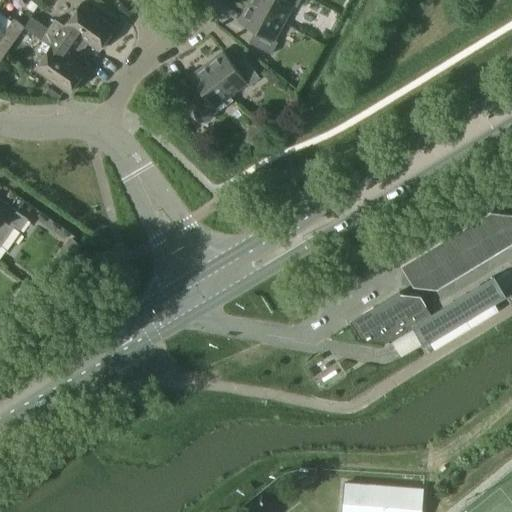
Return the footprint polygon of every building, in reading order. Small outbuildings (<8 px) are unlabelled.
[(250,0),(248,5),(283,25),(292,7),(296,9),(300,0),(250,0)] [(114,28),(80,4),(64,27),(54,20),(48,30),(75,49),(81,40),(98,52),(114,28)] [(248,5),(238,24),(254,33),(247,44),(271,56),(277,45),(274,43),(283,25),(248,5)] [(0,60),(23,28),(12,20),(12,21),(0,12),(0,60)] [(68,59),(75,49),(48,30),(40,40),(50,47),(34,70),(68,94),(84,71),(68,59)] [(222,53),(206,65),(230,97),(246,85),(248,88),(259,80),(243,59),(232,67),(222,53)] [(205,120),(216,112),(213,109),(230,97),(206,65),(188,79),(199,93),(190,100),(205,120)] [(0,245),(13,227),(19,230),(26,219),(0,200),(0,245)] [(437,291),(511,244),(511,215),(489,213),(399,267),(412,288),(437,291)] [(360,340),(385,343),(412,327),(419,338),(424,347),(506,297),(500,287),(494,277),(430,315),(420,298),(400,296),(374,311),(369,311),(349,322),(360,340)] [(421,511),(423,488),(344,482),(341,511),(421,511)]
